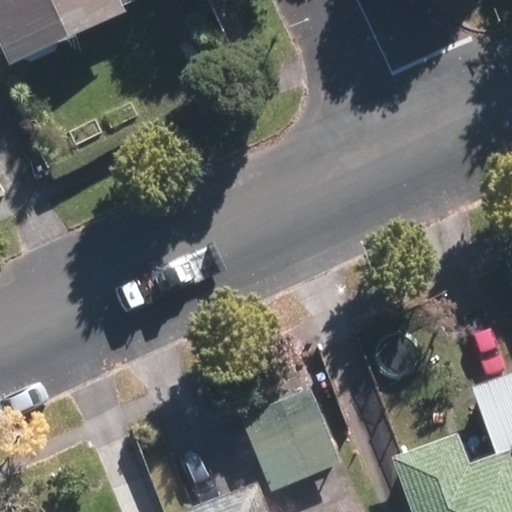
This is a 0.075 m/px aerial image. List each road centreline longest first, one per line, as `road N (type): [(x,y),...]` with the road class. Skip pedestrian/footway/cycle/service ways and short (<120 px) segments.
road 1 (residential): [(423,147),(0,342)]
road 2 (residential): [(356,0),(423,147)]
